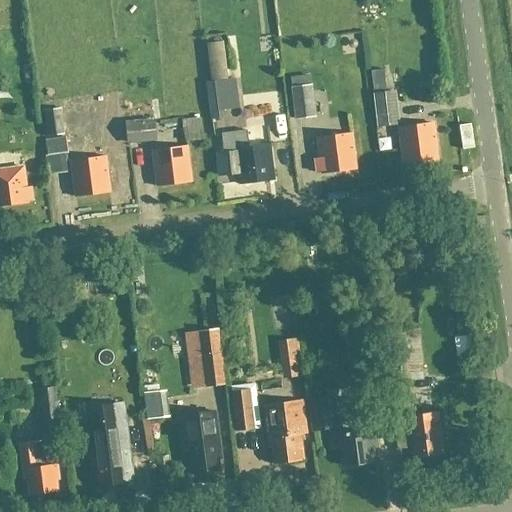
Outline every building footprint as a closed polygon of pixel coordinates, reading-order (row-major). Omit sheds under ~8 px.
[(207,41),(211,79),(228,77),(224,39),(207,41)] [(371,93),(385,90),(382,70),(369,72),(371,93)] [(237,97),(236,80),(205,82),(209,121),(225,119),(223,99),(237,97)] [(290,88),(294,120),(315,117),(311,85),(290,88)] [(395,91),(372,94),(375,130),(399,125),(395,91)] [(136,109),(124,110),(126,145),(156,141),(151,100),(136,101),(136,109)] [(42,114),(45,139),(63,136),(59,111),(42,114)] [(180,120),(183,142),(202,141),(199,118),(180,120)] [(398,128),(402,164),(436,160),(432,124),(398,128)] [(220,176),(237,173),(239,184),(273,180),(268,144),(248,147),(245,131),(232,133),(220,135),(222,153),(217,154),(220,176)] [(349,134),(316,138),(318,159),(314,160),(315,172),(320,172),(320,174),(354,170),(349,134)] [(68,154),(65,138),(44,141),(47,157),(68,154)] [(185,147),(152,151),(156,187),(189,183),(185,147)] [(70,161),(71,173),(74,197),(108,193),(103,157),(70,161)] [(24,187),(23,174),(22,168),(21,168),(0,170),(0,206),(26,204),(26,201),(31,200),(30,187),(24,187)] [(125,294),(122,264),(91,267),(93,284),(107,282),(108,296),(125,294)] [(418,329),(387,332),(391,411),(412,409),(410,382),(422,380),(418,329)] [(284,345),(286,379),(301,378),(298,343),(284,345)] [(221,355),(200,357),(204,389),(225,386),(221,355)] [(380,389),(378,372),(366,374),(368,391),(380,389)] [(61,426),(56,389),(38,391),(42,429),(61,426)] [(249,391),(230,393),(235,433),(254,431),(249,391)] [(172,419),(170,393),(149,394),(151,421),(172,419)] [(308,401),(312,433),(335,430),(331,398),(308,401)] [(270,439),(273,465),(300,461),(298,450),(301,450),(300,435),(306,434),(302,402),(262,407),(267,439),(270,439)] [(218,471),(216,460),(219,459),(213,412),(180,417),(185,455),(188,454),(191,475),(218,471)] [(406,422),(394,423),(398,449),(409,448),(410,459),(438,455),(436,439),(439,439),(436,414),(405,418),(406,422)] [(342,436),(334,438),(336,451),(339,451),(341,468),(375,463),(371,433),(346,436),(346,433),(342,434),(342,436)] [(19,444),(22,476),(25,475),(27,496),(54,493),(53,481),(56,481),(54,465),(46,466),(44,441),(19,444)] [(128,452),(99,455),(91,456),(93,473),(96,472),(97,488),(132,484),(128,452)]
